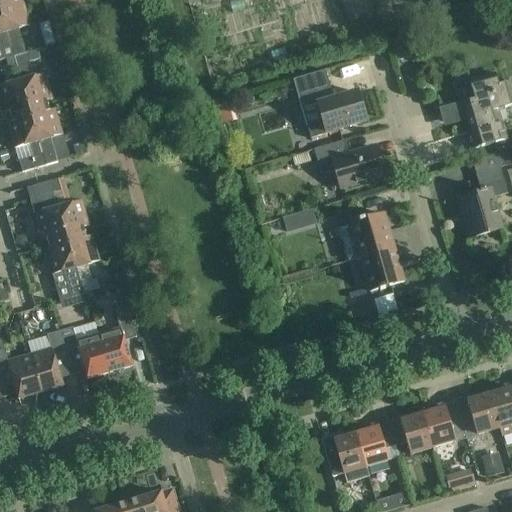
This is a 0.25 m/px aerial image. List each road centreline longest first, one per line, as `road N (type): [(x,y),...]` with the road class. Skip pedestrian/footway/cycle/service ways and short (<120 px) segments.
road 1 (residential): [(174,426),(464,340)]
road 2 (residential): [(464,340),(386,74)]
road 3 (residential): [(0,478),(174,426)]
